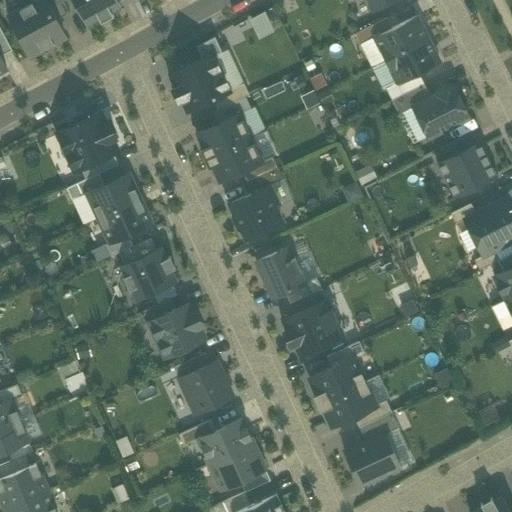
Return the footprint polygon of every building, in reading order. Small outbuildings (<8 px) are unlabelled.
[(56,20),(45,0),(37,0),(8,15),(30,56),(65,37),(56,20)] [(67,14),(59,0),(45,0),(56,20),(67,14)] [(116,0),(72,0),(86,25),(99,19),(101,22),(113,15),(112,12),(121,7),(118,2),(116,0)] [(367,0),(372,9),(390,0),(367,0)] [(258,34),(274,28),(267,10),(251,16),(258,34)] [(374,36),(385,59),(428,38),(417,15),(391,27),(374,36)] [(374,36),(391,27),(386,17),(355,33),(360,43),(374,36)] [(0,26),(0,56),(12,49),(0,26)] [(212,52),(213,55),(222,51),(215,36),(196,45),(202,57),(212,52)] [(374,36),(360,43),(372,66),(385,59),(374,36)] [(440,61),(428,38),(385,59),(397,82),(418,72),(440,61)] [(228,48),(222,51),(213,55),(229,88),(243,82),(228,48)] [(182,101),(186,110),(212,98),(230,90),(229,88),(213,55),(212,52),(202,57),(185,65),(185,66),(169,74),(175,86),(171,88),(178,103),(182,101)] [(385,59),(372,66),(383,89),(386,88),(397,82),(385,59)] [(391,99),(423,83),(418,72),(397,82),(386,88),(391,99)] [(230,90),(212,98),(217,109),(245,96),(249,94),(243,82),(229,88),(230,90)] [(399,114),(413,106),(431,97),(423,83),(391,99),(399,114)] [(330,84),(317,87),(320,100),(333,98),(330,84)] [(467,117),(452,86),(431,97),(413,106),(428,136),(467,117)] [(314,88),(302,94),(309,108),(321,102),(314,88)] [(212,111),(217,122),(240,111),(240,113),(251,108),(245,96),(217,109),(212,111)] [(255,106),(251,108),(240,113),(251,136),(265,129),(255,106)] [(413,106),(399,114),(414,144),(428,136),(413,106)] [(199,149),(204,158),(251,136),(240,113),(240,111),(217,122),(196,131),(203,147),(199,149)] [(75,126),(57,134),(74,170),(81,167),(113,152),(118,150),(112,139),(116,137),(109,122),(106,124),(100,112),(88,118),(87,116),(74,123),(75,126)] [(262,159),(272,154),(276,153),(265,129),(251,136),(262,159)] [(444,158),(476,142),(470,131),(438,147),(444,158)] [(240,171),(262,160),(262,159),(251,136),(204,158),(208,167),(212,166),(219,181),(240,171)] [(479,140),(476,142),(482,155),(486,153),(479,140)] [(454,197),(497,176),(486,153),(482,155),(476,142),(444,158),(436,162),(454,197)] [(113,152),(81,167),(85,179),(99,173),(118,163),(113,152)] [(272,154),(262,159),(262,160),(240,171),(245,182),(278,166),(272,154)] [(370,164),(355,172),(362,184),(377,177),(370,164)] [(245,182),(250,192),(269,184),(283,177),(278,166),(245,182)] [(86,192),(98,217),(140,198),(128,172),(104,183),(86,192)] [(72,199),(86,192),(104,183),(99,173),(85,179),(66,188),(72,199)] [(229,202),(246,239),(282,222),(274,204),(278,202),(269,184),(250,192),(229,202)] [(83,224),(98,217),(86,192),(72,199),(83,224)] [(478,245),(483,254),(493,249),(511,239),(511,205),(508,197),(475,213),(465,218),(469,227),(478,245)] [(152,223),(140,198),(98,217),(109,242),(110,242),(128,234),(152,223)] [(465,218),(475,213),(470,203),(450,212),(455,223),(465,218)] [(478,245),(469,227),(459,232),(467,250),(478,245)] [(110,242),(109,242),(105,244),(110,255),(118,251),(133,245),(128,234),(110,242)] [(123,262),(155,248),(150,237),(133,245),(118,251),(123,262)] [(130,289),(135,301),(154,292),(172,284),(178,281),(172,269),(175,267),(170,256),(167,257),(161,245),(155,248),(123,262),(118,265),(123,276),(129,290),(130,289)] [(292,258),(287,247),(256,261),(273,297),(284,292),(303,283),(298,272),(301,271),(294,256),(292,258)] [(499,260),(493,249),(483,254),(474,259),(479,270),(498,260),(499,260)] [(498,260),(503,271),(511,266),(511,253),(499,260),(498,260)] [(511,266),(503,271),(494,276),(506,299),(511,296),(511,266)] [(303,283),(284,292),(289,303),(321,288),(316,277),(303,283)] [(159,302),(170,297),(177,294),(172,284),(154,292),(159,302)] [(289,303),(294,314),(326,299),(321,288),(289,303)] [(148,321),(175,308),(170,297),(159,302),(138,312),(143,323),(148,321)] [(294,343),(300,355),(343,335),(326,299),(294,314),(283,319),(288,330),(294,343)] [(502,330),(511,325),(511,310),(506,299),(490,306),(502,330)] [(148,321),(165,356),(205,338),(199,325),(201,324),(195,311),(193,313),(188,302),(175,308),(148,321)] [(294,343),(288,330),(284,332),(290,345),(294,343)] [(326,355),(331,366),(353,356),(353,358),(365,352),(359,340),(326,355)] [(179,376),(209,362),(204,351),(174,365),(179,376)] [(317,402),(364,381),(353,358),(353,356),(331,366),(309,376),(317,393),(314,394),(317,402)] [(191,402),(195,412),(231,395),(215,360),(209,362),(179,376),(184,387),(182,388),(189,403),(191,402)] [(434,374),(441,389),(454,382),(447,367),(434,374)] [(66,379),(70,388),(86,381),(83,372),(66,379)] [(379,374),(364,381),(375,404),(386,399),(390,397),(379,374)] [(364,381),(317,402),(321,410),(324,409),(332,426),(354,416),(376,406),(375,404),(364,381)] [(0,403),(11,399),(22,395),(17,384),(0,390),(0,403)] [(22,395),(11,399),(19,419),(33,414),(24,394),(22,395)] [(0,427),(19,419),(11,399),(0,403),(0,427)] [(376,406),(354,416),(359,426),(391,412),(386,399),(375,404),(376,406)] [(493,403),(478,411),(486,426),(500,419),(493,403)] [(391,412),(359,426),(365,441),(385,432),(398,426),(391,412)] [(19,419),(28,440),(42,434),(33,414),(19,419)] [(209,463),(253,443),(241,417),(216,429),(197,438),(209,463)] [(197,438),(216,429),(211,418),(178,433),(183,444),(197,438)] [(28,440),(19,419),(0,427),(0,451),(6,449),(28,440)] [(398,426),(385,432),(400,465),(413,458),(398,426)] [(344,451),(359,483),(400,465),(385,432),(365,441),(344,451)] [(24,455),(33,451),(28,440),(6,449),(11,460),(24,455)] [(253,443),(209,463),(221,488),(239,480),(265,468),(253,443)] [(0,475),(1,477),(28,466),(24,455),(11,460),(0,464),(0,475)] [(0,477),(0,496),(5,508),(47,490),(36,463),(28,466),(1,477),(0,477)] [(270,479),(265,468),(239,480),(244,491),(270,479)] [(56,511),(47,490),(5,508),(6,511),(56,511)] [(231,511),(232,511),(250,504),(244,491),(211,506),(214,511),(231,511)] [(232,511),(231,511),(284,511),(275,492),(250,504),(232,511)] [(501,494),(469,511),(511,511),(501,494)]
